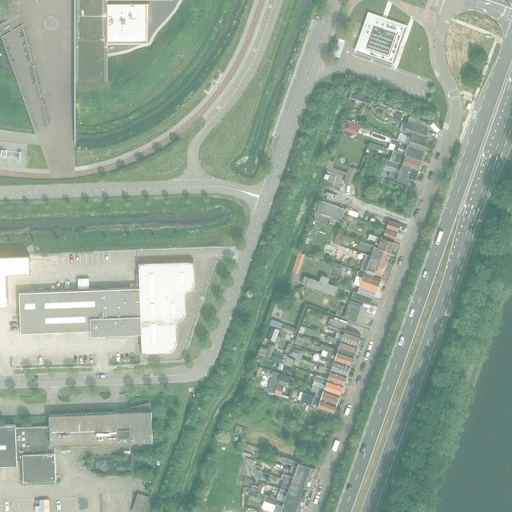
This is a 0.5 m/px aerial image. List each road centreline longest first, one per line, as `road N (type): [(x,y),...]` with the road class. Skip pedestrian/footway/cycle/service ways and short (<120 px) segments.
road 1 (residential): [(317,511),(454,123),(454,94),(435,48),(451,0)]
road 2 (primary): [(511,33),(342,511)]
road 3 (primary): [(366,511),(511,101)]
road 4 (unclassified): [(0,382),(203,367),(264,200)]
road 5 (unclassified): [(0,194),(190,187),(264,200)]
road 6 (unclassified): [(264,200),(337,0)]
